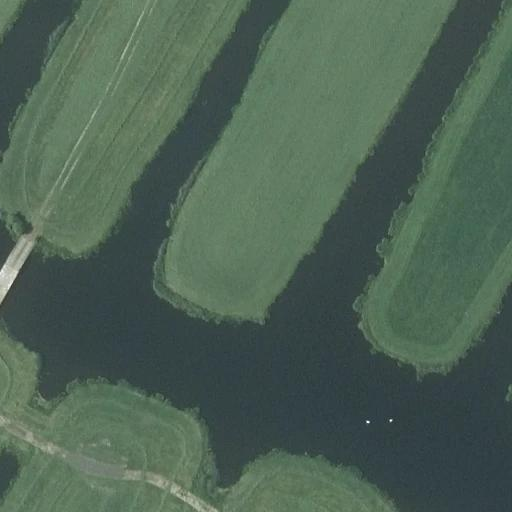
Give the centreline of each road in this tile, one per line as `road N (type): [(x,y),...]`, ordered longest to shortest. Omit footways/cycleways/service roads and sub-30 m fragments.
road 1 (track): [(38,225),(101,116),(149,0)]
road 2 (track): [(209,511),(142,475),(64,456),(0,424)]
